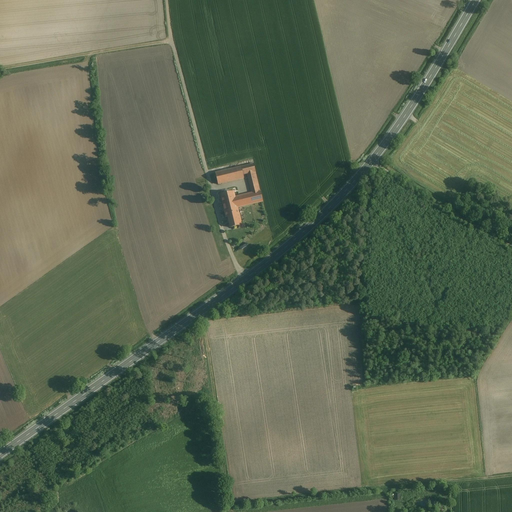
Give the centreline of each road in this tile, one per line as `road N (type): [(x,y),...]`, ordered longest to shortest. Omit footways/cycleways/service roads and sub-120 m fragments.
road 1 (secondary): [(477,0),(370,161),(244,279)]
road 2 (secondary): [(244,279),(0,454)]
road 3 (unclassified): [(244,279),(223,233),(166,0)]
road 4 (track): [(511,472),(228,504)]
road 5 (track): [(201,310),(228,504)]
road 6 (track): [(171,41),(0,68)]
road 7 (track): [(370,161),(511,246)]
